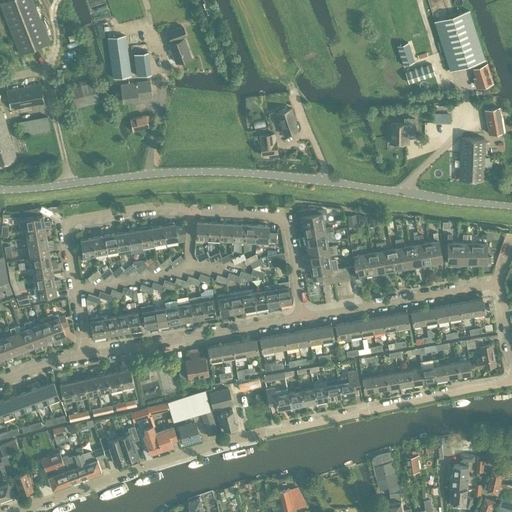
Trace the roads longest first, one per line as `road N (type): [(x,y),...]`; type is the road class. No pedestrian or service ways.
road 1 (tertiary): [(511,206),(241,172),(0,189)]
road 2 (residential): [(15,511),(234,440),(511,381)]
road 3 (residential): [(86,355),(66,234),(78,220),(161,207),(279,215),(303,317)]
road 4 (residential): [(303,317),(86,355)]
road 5 (residential): [(498,283),(303,317)]
